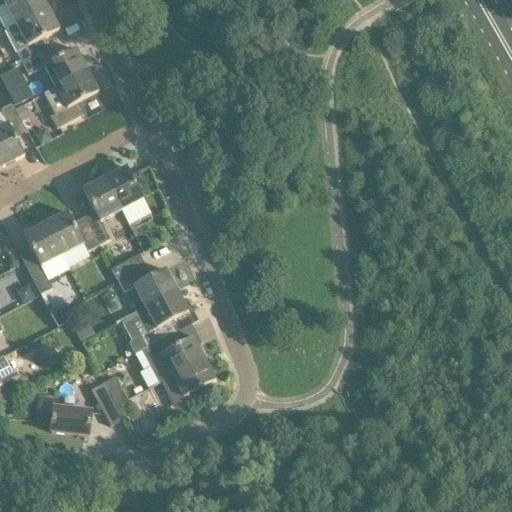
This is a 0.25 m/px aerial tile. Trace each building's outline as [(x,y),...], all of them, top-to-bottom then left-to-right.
[(15,29),(48,12),(41,0),(0,0),(0,10),(4,9),(15,29)] [(22,67),(50,52),(45,41),(59,34),(48,12),(15,29),(4,35),(16,56),(22,67)] [(55,91),(87,74),(75,52),(56,63),(50,52),(22,67),(28,78),(44,69),(55,91)] [(18,109),(37,99),(21,71),(3,80),(18,109)] [(55,91),(43,97),(54,118),(50,120),(57,133),(85,118),(79,106),(99,96),(87,74),(55,91)] [(21,124),(15,112),(11,106),(0,112),(0,114),(7,128),(0,132),(0,165),(3,170),(24,159),(15,141),(27,135),(21,124)] [(15,112),(21,124),(30,119),(23,108),(15,112)] [(105,182),(121,214),(143,202),(126,171),(105,182)] [(100,225),(121,214),(105,182),(83,193),(94,215),(84,221),(99,249),(110,243),(100,225)] [(99,249),(84,221),(73,227),(67,216),(45,227),(62,259),(84,248),(87,255),(99,249)] [(52,292),(41,270),(62,259),(45,227),(23,239),(31,252),(19,258),(40,298),(51,292),(52,292)] [(117,284),(145,269),(140,258),(111,272),(117,284)] [(144,311),(177,295),(165,273),(151,280),(145,269),(117,284),(123,295),(133,290),(144,311)] [(16,294),(22,306),(34,300),(28,288),(16,294)] [(143,354),(175,337),(170,326),(188,316),(177,295),(144,311),(145,312),(135,317),(147,337),(129,346),(135,357),(143,353),(143,354)] [(52,318),(57,329),(69,323),(64,312),(52,318)] [(160,386),(204,363),(192,341),(181,347),(175,337),(143,354),(160,386)] [(123,339),(117,343),(120,348),(126,344),(123,339)] [(0,404),(30,388),(24,377),(19,379),(16,374),(12,376),(3,359),(0,361),(0,404)] [(153,390),(152,392),(153,395),(156,395),(156,396),(156,398),(157,401),(163,403),(164,402),(164,399),(167,398),(179,392),(184,401),(196,395),(198,394),(202,392),(215,385),(204,363),(160,386),(153,390)] [(121,389),(116,380),(103,387),(108,395),(121,389)] [(123,423),(108,395),(103,387),(91,394),(110,430),(123,423)] [(108,395),(123,423),(136,416),(121,389),(108,395)] [(88,440),(91,414),(57,410),(58,401),(39,399),(35,427),(51,429),(51,436),(88,440)]
